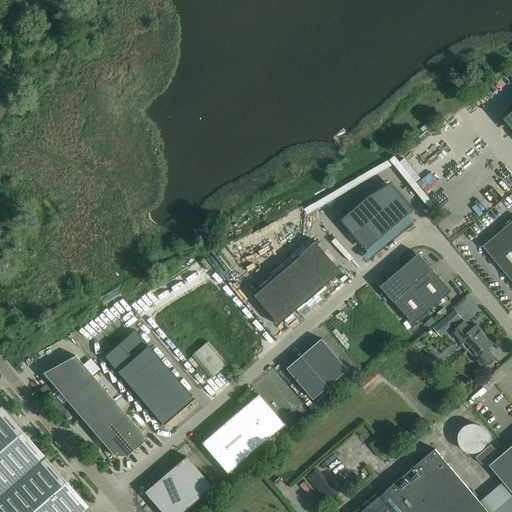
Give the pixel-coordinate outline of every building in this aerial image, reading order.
[(498,203),(507,209),(511,203),(503,197),(498,203)] [(511,221),(483,246),(511,280),(511,221)] [(378,235),(373,228),(367,234),(368,236),(366,237),(365,236),(361,239),(366,245),(378,235)] [(421,255),(400,273),(383,287),(414,324),(452,291),(421,255)] [(213,283),(153,318),(208,383),(260,338),(213,283)] [(367,300),(337,326),(364,357),(394,331),(367,300)] [(440,316),(447,310),(443,305),(436,310),(440,316)] [(440,335),(454,324),(448,316),(434,328),(440,335)] [(470,347),(485,334),(477,324),(470,330),(468,328),(469,327),(464,321),(452,332),(462,344),(465,341),(470,347)] [(494,344),(485,334),(470,347),(476,353),(473,356),(483,368),(495,357),(488,349),(494,344)] [(349,370),(322,339),(288,368),(314,399),(349,370)] [(120,343),(104,356),(163,425),(194,398),(148,345),(133,358),(120,343)] [(75,355),(43,373),(113,455),(126,456),(147,439),(75,355)] [(365,388),(381,375),(376,369),(360,383),(365,388)] [(466,385),(461,380),(459,377),(446,389),(453,396),(466,385)] [(258,394),(236,413),(201,443),(227,473),(284,424),(258,394)] [(0,511),(81,511),(88,507),(17,425),(1,407),(0,408),(0,511)] [(491,444),(476,457),(482,464),(498,452),(491,444)] [(511,446),(490,465),(511,491),(511,446)] [(489,511),(476,496),(477,495),(473,490),(472,492),(436,449),(386,491),(388,493),(382,497),(381,495),(360,511),(489,511)] [(334,453),(326,460),(333,466),(340,459),(334,453)] [(182,511),(212,487),(186,456),(153,485),(151,500),(161,511),(182,511)] [(278,475),(272,480),(276,485),(282,480),(278,475)]
